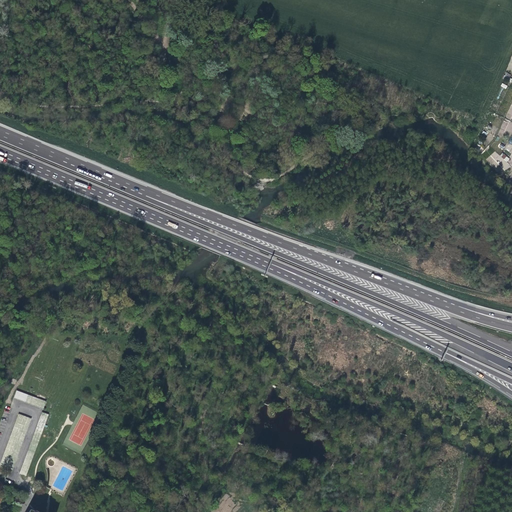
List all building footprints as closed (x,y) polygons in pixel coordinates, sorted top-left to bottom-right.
[(149,0),(140,0),(137,9),(145,11),(148,1),(149,1),(149,0)] [(143,106),(156,109),(157,103),(144,100),(143,106)] [(271,132),(272,123),(270,123),(271,116),(267,116),(263,115),(262,117),(256,116),(256,119),(254,121),(255,122),(255,126),(256,126),(256,128),(262,129),(261,131),(271,132)] [(490,156),(495,160),(500,156),(495,151),(490,156)] [(504,153),(501,156),(506,162),(509,159),(504,153)] [(18,391),(15,399),(43,409),(46,401),(18,391)] [(42,412),(19,473),(26,476),(49,414),(42,412)] [(0,462),(0,465),(12,471),(31,419),(18,414),(0,462)]
